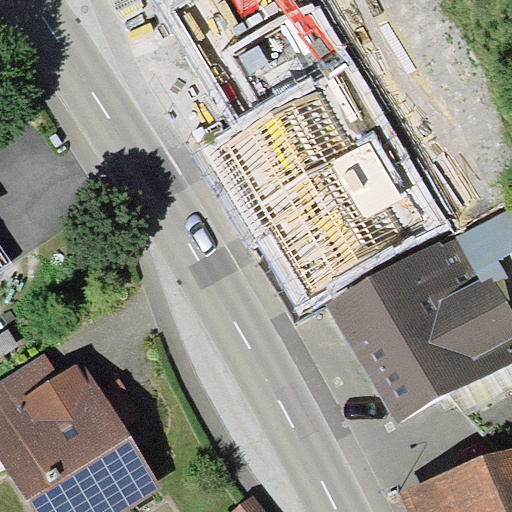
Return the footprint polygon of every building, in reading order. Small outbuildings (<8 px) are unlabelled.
[(158,0),(236,125),(346,59),(311,0),(158,0)] [(297,315),(447,225),(346,59),(236,125),(197,149),(297,315)] [(436,239),(329,304),(395,424),(456,390),(511,359),(511,313),(493,280),(505,274),(496,258),(511,249),(511,209),(508,206),(441,247),(436,239)] [(0,270),(10,264),(0,248),(0,270)] [(45,355),(0,384),(0,461),(32,511),(118,511),(159,486),(80,363),(59,376),(45,355)] [(511,511),(511,449),(402,492),(409,511),(511,511)] [(265,511),(253,497),(234,511),(265,511)]
